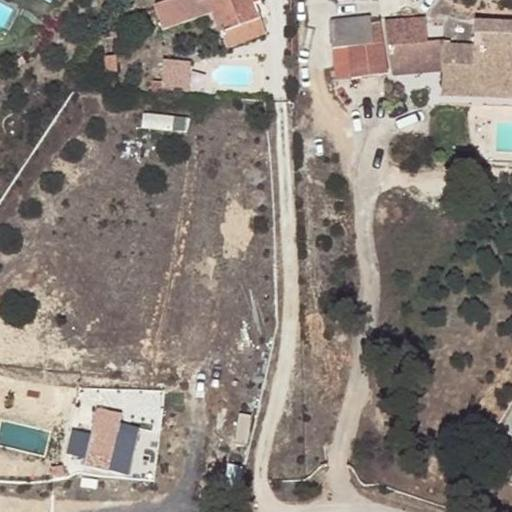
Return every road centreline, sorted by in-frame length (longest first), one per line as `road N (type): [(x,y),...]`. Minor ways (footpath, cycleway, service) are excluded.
road 1 (unknown): [(351,511),(353,438),(377,334),(377,242),(360,155),(325,80),(314,0)]
road 2 (unknown): [(272,0),(287,271),(267,451),(269,511)]
